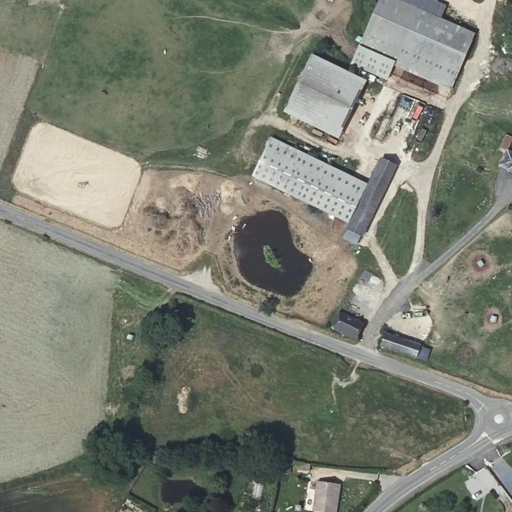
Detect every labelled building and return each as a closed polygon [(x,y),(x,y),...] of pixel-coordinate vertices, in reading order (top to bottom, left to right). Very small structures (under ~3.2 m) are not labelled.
[(392,66),(450,91),(475,33),(441,18),(400,0),(378,0),(357,50),(392,66)] [(433,0),(400,0),(441,18),(446,5),(433,0)] [(392,66),(357,50),(349,68),(384,84),(392,66)] [(311,54),(283,110),(337,137),(365,80),(311,54)] [(499,148),(507,151),(511,139),(511,137),(505,134),(499,148)] [(349,223),(368,183),(272,136),(253,175),(349,223)] [(511,152),(507,151),(500,166),(511,171),(511,152)] [(362,236),(396,166),(381,158),(368,183),(349,223),(346,229),(348,230),(344,238),(356,244),(360,235),(362,236)] [(331,327),(354,337),(361,322),(338,312),(331,327)] [(416,358),(421,345),(385,333),(380,346),(416,358)] [(309,471),(310,463),(295,462),(294,469),(309,471)] [(313,511),(320,511),(334,511),(339,484),(318,481),(313,511)]
